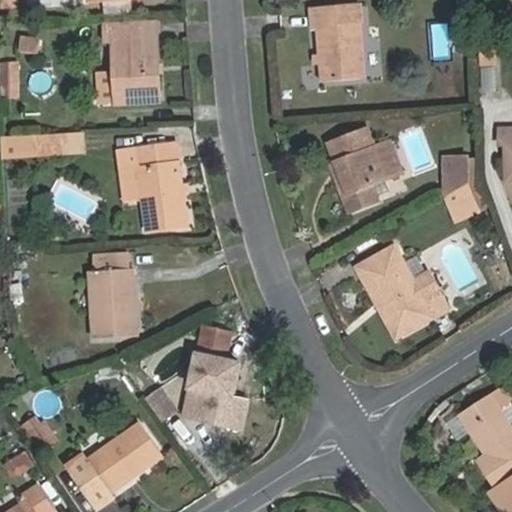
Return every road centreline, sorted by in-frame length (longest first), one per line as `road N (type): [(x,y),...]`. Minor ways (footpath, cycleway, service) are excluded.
road 1 (residential): [(359,434),(299,332),(266,246),(237,141),(228,0)]
road 2 (residential): [(511,334),(359,434)]
road 3 (residential): [(359,434),(238,511)]
